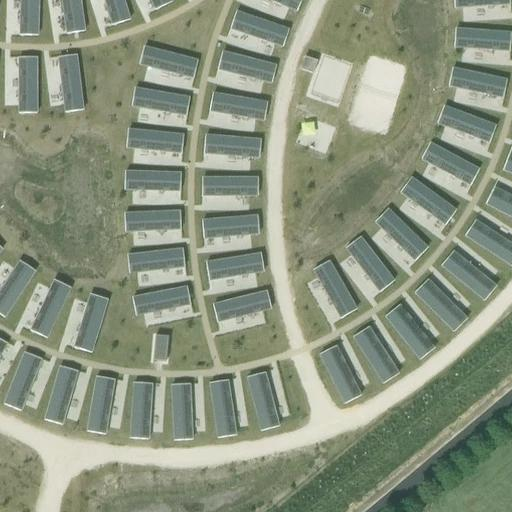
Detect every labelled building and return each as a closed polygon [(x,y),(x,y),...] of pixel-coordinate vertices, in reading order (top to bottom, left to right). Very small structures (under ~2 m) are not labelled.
[(3,0),(0,28),(0,44),(9,45),(23,46),(37,46),(46,46),(43,0),(3,0)] [(43,0),(46,46),(51,46),(64,45),(78,43),(92,41),(94,40),(85,0),(43,0)] [(85,0),(94,40),(100,39),(109,37),(117,35),(126,32),(134,30),(138,28),(127,0),(85,0)] [(127,0),(138,28),(142,27),(150,23),(158,20),(166,16),(174,12),(181,8),(176,0),(127,0)] [(176,0),(181,8),(182,8),(189,4),(195,0),(176,0)] [(233,0),(230,7),(297,30),(299,24),(310,0),(233,0)] [(511,0),(446,0),(448,9),(448,29),(511,27),(511,0)] [(225,21),(216,48),(284,67),(290,48),(297,30),(230,7),(225,21)] [(447,56),(446,65),(511,75),(511,27),(448,29),(449,32),(447,56)] [(131,72),(129,84),(198,98),(200,86),(203,73),(206,60),(138,44),(135,58),(131,72)] [(65,51),(41,52),(47,119),(92,116),(84,48),(65,51)] [(208,78),(205,92),(274,103),(275,98),(282,73),(284,67),(216,48),(216,49),(208,78)] [(1,50),(0,68),(0,119),(45,119),(47,119),(41,52),(39,52),(22,52),(1,50)] [(313,74),(317,64),(304,60),(301,70),(313,74)] [(444,80),(439,102),(506,123),(511,95),(511,75),(446,65),(444,80)] [(124,116),(122,127),(192,135),(193,125),(195,112),(197,99),(198,98),(129,84),(128,87),(126,101),(124,116)] [(202,107),(198,132),(268,138),(270,123),(274,103),(205,92),(202,107)] [(431,125),(424,141),(488,169),(496,151),(506,123),(439,102),(438,103),(431,125)] [(119,160),(118,169),(188,173),(189,164),(190,151),(191,138),(192,135),(122,127),(122,130),(120,145),(119,160)] [(195,166),(194,176),(264,178),(264,175),(266,149),(268,138),(198,132),(197,136),(195,166)] [(502,153),(494,172),(511,180),(511,139),(507,138),(502,153)] [(411,168),(407,174),(466,211),(470,205),(484,179),(488,169),(424,141),(422,147),(411,168)] [(118,189),(118,204),(118,213),(188,211),(188,204),(188,191),(188,178),(188,173),(118,169),(118,174),(118,189)] [(490,181),(477,206),(511,225),(511,180),(494,172),(490,181)] [(398,188),(386,203),(438,250),(454,230),(466,211),(407,174),(398,188)] [(194,176),(194,195),(194,219),(264,215),(263,201),(264,178),(194,176)] [(367,224),(360,231),(403,286),(415,275),(435,253),(438,250),(386,203),(383,207),(367,224)] [(459,233),(456,237),(511,274),(511,225),(477,206),(475,208),(459,233)] [(188,211),(118,213),(118,218),(118,233),(119,248),(120,254),(190,248),(189,244),(188,231),(188,217),(188,211)] [(264,215),(194,219),(194,225),(196,254),(197,261),(266,251),(264,226),(264,215)] [(330,254),(328,255),(365,315),(368,313),(392,295),(403,286),(360,231),(349,240),(330,254)] [(440,257),(434,264),(484,310),(492,302),(511,276),(511,274),(456,237),(440,257)] [(0,260),(9,248),(8,247),(0,241),(0,260)] [(9,248),(0,260),(0,326),(5,329),(42,269),(39,268),(23,258),(9,248)] [(190,248),(120,254),(121,262),(122,277),(124,292),(125,298),(194,285),(194,283),(192,270),(191,257),(190,248)] [(266,251),(197,261),(200,284),(204,303),(272,289),(270,278),(266,252),(266,251)] [(310,267),(289,278),(306,346),(316,342),(343,329),(365,315),(328,255),(310,267)] [(419,280),(407,290),(449,345),(467,329),(484,310),(434,264),(419,280)] [(42,269),(5,329),(19,337),(42,347),(51,350),(77,286),(72,284),(55,276),(42,269)] [(194,285),(125,298),(127,306),(129,320),(133,335),(202,322),(199,310),(196,297),(194,285)] [(77,286),(51,350),(66,356),(91,363),(95,364),(113,297),(108,295),(90,290),(77,286)] [(272,289),(204,303),(206,313),(213,342),(222,370),(290,353),(282,328),(275,303),(272,289)] [(396,300),(377,314),(417,371),(440,353),(449,345),(407,290),(396,300)] [(346,334),(345,334),(378,396),(380,395),(411,375),(417,371),(377,314),(372,318),(346,334)] [(0,398),(24,346),(0,332),(0,398)] [(319,348),(309,352),(333,406),(337,409),(343,412),(348,411),(378,396),(345,334),(319,348)] [(118,338),(117,362),(203,366),(204,341),(118,338)] [(24,346),(0,398),(0,411),(28,423),(38,426),(59,360),(24,346)] [(59,360),(38,426),(58,433),(79,438),(95,370),(59,360)] [(290,361),(242,373),(255,441),(272,437),(302,429),(313,410),(311,404),(290,361)] [(95,370),(79,438),(88,440),(118,445),(122,446),(132,377),(95,370)] [(242,373),(207,378),(211,447),(241,444),(255,441),(242,373)] [(132,377),(122,446),(149,448),(165,449),(169,379),(132,377)] [(169,379),(165,449),(180,449),(211,447),(207,378),(169,379)]
